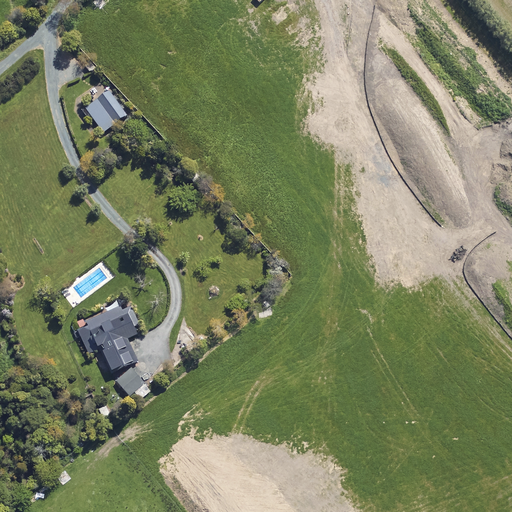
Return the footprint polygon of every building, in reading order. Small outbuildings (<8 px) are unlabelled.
[(126,115),(107,91),(84,109),(103,133),(113,125),(126,115)] [(123,337),(124,339),(142,331),(129,304),(120,308),(117,301),(105,307),(106,310),(74,325),(87,353),(100,347),(123,337)] [(123,337),(100,347),(111,371),(134,360),(124,339),(123,337)] [(143,383),(130,368),(115,380),(128,396),(143,383)] [(105,404),(96,410),(102,419),(111,412),(105,404)]
